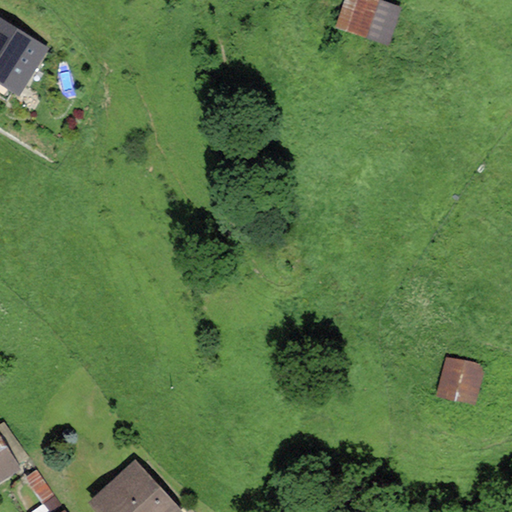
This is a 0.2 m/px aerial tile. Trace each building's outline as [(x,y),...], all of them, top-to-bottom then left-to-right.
[(398,4),(382,0),(341,0),(335,25),(387,40),(398,4)] [(0,21),(0,80),(18,91),(44,48),(0,21)] [(481,370),(450,363),(443,395),(473,402),(481,370)] [(0,441),(0,481),(18,471),(0,441)] [(175,511),(135,468),(95,505),(101,511),(175,511)]
